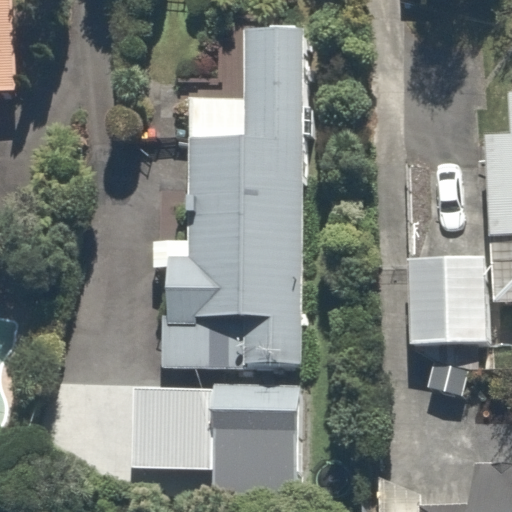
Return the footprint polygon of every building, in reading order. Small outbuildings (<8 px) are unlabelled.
[(0,90),(9,91),(9,12),(0,11),(0,90)] [(302,364),(305,27),(238,27),(237,88),(182,88),(181,251),(159,250),(158,363),(302,364)] [(502,134),(484,133),(481,254),(405,251),(401,345),(481,348),(482,302),(511,302),(511,85),(504,85),(502,134)] [(305,511),(306,382),(133,382),(133,469),(207,468),(207,511),(305,511)] [(431,483),(431,511),(511,511),(511,454),(482,455),(482,482),(431,483)]
